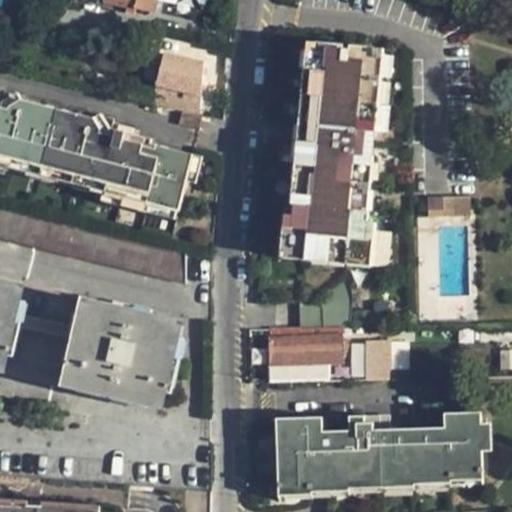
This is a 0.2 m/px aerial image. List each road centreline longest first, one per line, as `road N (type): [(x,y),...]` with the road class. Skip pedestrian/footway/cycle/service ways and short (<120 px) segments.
road 1 (residential): [(265,0),(247,156),(226,511)]
road 2 (unknown): [(396,0),(511,33)]
